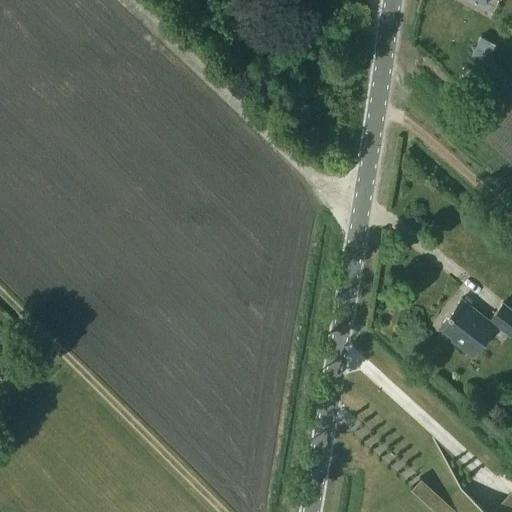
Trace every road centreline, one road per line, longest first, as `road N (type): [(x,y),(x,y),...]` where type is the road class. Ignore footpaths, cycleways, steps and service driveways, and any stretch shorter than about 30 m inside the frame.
road 1 (tertiary): [(310,511),(393,0)]
road 2 (track): [(223,511),(0,289)]
road 3 (track): [(377,111),(414,122),(511,204)]
